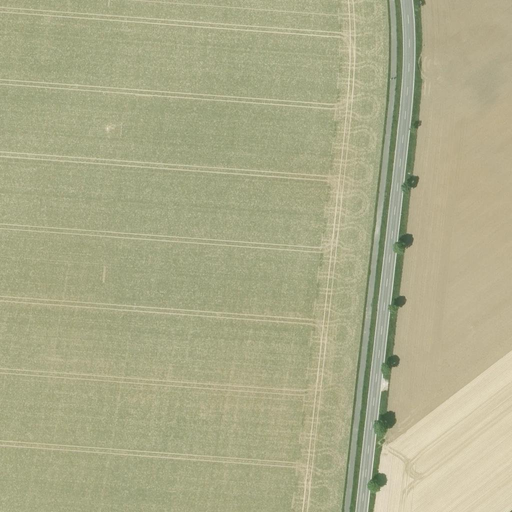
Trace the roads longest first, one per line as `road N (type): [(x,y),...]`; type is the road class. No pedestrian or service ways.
road 1 (tertiary): [(360,511),(406,94),(405,0)]
road 2 (track): [(345,511),(388,129),(392,0)]
